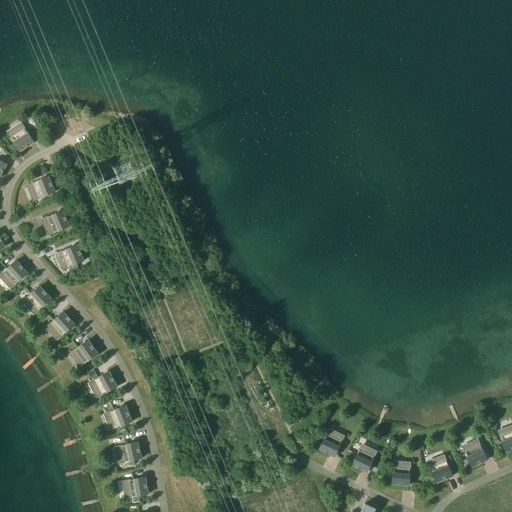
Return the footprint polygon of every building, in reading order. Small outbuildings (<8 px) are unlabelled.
[(25,123),(24,122),(20,128),(13,133),(6,134),(6,135),(9,134),(20,151),(34,142),(23,125),(25,123)] [(28,182),(27,182),(32,188),(35,195),(36,203),(36,200),(55,192),(49,176),(30,184),(28,182)] [(42,216),(42,217),(47,222),(50,230),(50,237),(51,237),(51,234),(70,226),(63,211),(44,219),(42,216)] [(57,251),(56,251),(61,257),(64,264),(65,272),(65,269),(84,261),(77,245),(59,253),(57,251)] [(0,273),(0,274),(5,277),(11,283),(13,290),(14,290),(13,287),(28,273),(16,260),(1,274),(0,273)] [(22,299),(28,303),(34,309),(37,316),(37,315),(36,313),(51,299),(40,286),(25,300),(22,299)] [(46,324),(45,325),(52,328),(58,334),(61,341),(60,338),(75,324),(63,312),(48,326),(46,324)] [(69,350),(69,351),(75,355),(80,362),(82,369),(81,366),(98,354),(88,340),(72,352),(69,350)] [(89,379),(89,380),(94,385),(98,392),(99,399),(100,399),(99,396),(117,387),(109,372),(91,381),(89,379)] [(275,431),(284,427),(273,405),(264,409),(275,431)] [(105,410),(105,411),(109,417),(112,424),(112,432),(113,432),(113,429),(132,421),(126,406),(107,413),(105,410)] [(328,431),(319,449),(335,456),(343,438),(346,438),(346,437),(339,437),(332,433),(327,428),(326,429),(328,431)] [(499,433),(506,452),(511,449),(511,428),(511,429),(503,432),(496,432),(496,433),(499,433)] [(463,448),(472,467),(487,460),(479,441),(481,439),(480,438),(475,444),(468,447),(460,447),(460,448),(463,448)] [(116,444),(120,450),(122,458),(121,466),(122,463),(142,458),(138,442),(118,446),(116,444)] [(361,446),(352,465),(367,472),(376,453),(379,454),(379,453),(371,452),(364,449),(359,444),(358,444),(361,446)] [(351,462),(354,455),(348,452),(345,459),(351,462)] [(429,463),(437,482),(452,476),(445,457),(447,455),(447,454),(441,459),(434,462),(426,462),(426,463),(429,463)] [(394,463),(392,484),(409,485),(411,465),(413,464),(413,463),(406,465),(398,465),(391,462),(394,463)] [(124,478),(123,478),(127,485),(128,493),(127,500),(128,500),(128,497),(148,494),(146,477),(125,481),(124,478)] [(374,511),(376,508),(365,503),(360,511),(354,511),(352,511),(351,511),(374,511)]
